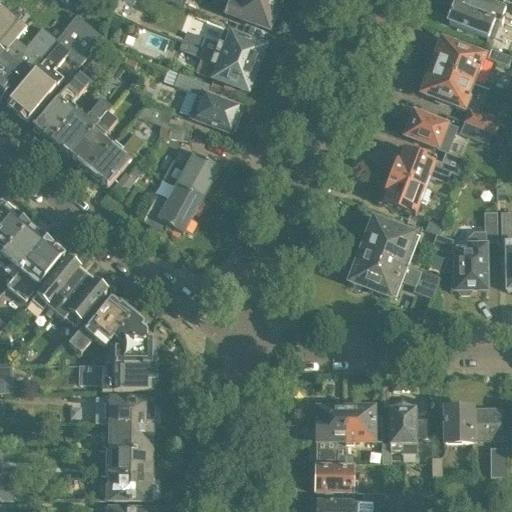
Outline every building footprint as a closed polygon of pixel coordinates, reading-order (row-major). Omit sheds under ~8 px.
[(161,0),(184,9),(186,0),(161,0)] [(257,0),(230,0),(224,16),(268,32),(273,20),(276,20),(279,13),(277,11),(278,8),(257,0)] [(457,0),(451,16),(448,15),(446,22),(449,23),(448,26),(493,43),(506,9),(505,9),(506,6),(489,0),(457,0)] [(0,59),(16,41),(27,28),(0,6),(0,59)] [(102,40),(81,22),(76,18),(65,33),(56,43),(59,46),(26,85),(7,109),(27,126),(55,91),(63,81),(54,74),(67,57),(81,68),(102,40)] [(25,49),(16,41),(0,59),(0,102),(1,104),(17,83),(21,86),(56,43),(65,33),(54,25),(46,34),(42,31),(21,57),(28,62),(22,71),(15,65),(19,61),(17,58),(25,49)] [(201,50),(214,56),(256,72),(265,49),(223,33),(218,46),(203,41),(204,40),(186,33),(182,43),(187,45),(201,50)] [(441,42),(436,55),(434,56),(431,63),(432,66),(431,70),(474,86),(484,58),(441,42)] [(197,59),(201,50),(200,50),(187,45),(184,54),(197,59)] [(490,52),(487,61),(508,69),(511,60),(490,52)] [(256,72),(214,56),(205,78),(248,95),(256,72)] [(130,58),(125,68),(133,72),(138,63),(130,58)] [(464,112),(474,86),(431,70),(430,71),(427,73),(425,79),(426,83),(421,96),(464,112)] [(34,131),(53,147),(76,119),(68,113),(90,86),(79,76),(34,131)] [(179,76),(174,89),(196,98),(188,119),(230,135),(240,110),(206,97),(209,88),(179,76)] [(107,116),(108,117),(112,112),(102,103),(83,125),(76,119),(53,147),(71,162),(107,116)] [(135,119),(160,129),(164,130),(164,128),(167,128),(172,117),(145,107),(135,119)] [(464,124),(491,135),(491,134),(495,136),(499,124),(469,113),(464,124)] [(409,126),(407,126),(404,134),(405,136),(404,139),(445,155),(445,154),(447,155),(457,131),(413,114),(409,126)] [(89,177),(111,149),(102,142),(117,124),(108,117),(107,116),(71,162),(89,177)] [(487,146),(491,135),(464,124),(460,136),(487,146)] [(164,130),(160,129),(158,139),(189,145),(191,133),(167,128),(164,128),(164,130)] [(111,149),(89,177),(107,192),(144,146),(134,138),(119,156),(111,149)] [(445,154),(445,155),(441,164),(400,149),(395,163),(391,164),(389,171),(390,176),(389,178),(425,193),(430,180),(446,186),(450,175),(460,179),(466,162),(447,155),(445,154)] [(178,188),(202,201),(218,171),(195,157),(196,156),(191,153),(183,168),(173,163),(163,181),(178,188)] [(149,172),(154,164),(146,159),(141,168),(149,172)] [(125,176),(111,192),(121,201),(134,184),(145,171),(138,167),(128,178),(125,176)] [(425,193),(389,178),(385,180),(382,187),(384,191),(379,205),(416,218),(421,205),(425,207),(430,194),(425,193)] [(202,201),(178,188),(168,207),(156,200),(143,222),(158,230),(160,225),(182,237),(183,236),(181,235),(191,216),(193,218),(202,201)] [(505,191),(496,191),(496,205),(505,205),(505,191)] [(0,255),(2,258),(3,257),(28,228),(1,206),(0,207),(0,255)] [(485,249),(485,245),(497,245),(497,226),(497,215),(484,215),(484,226),(484,235),(472,235),(467,241),(467,249),(456,249),(456,255),(454,255),(448,255),(440,275),(450,275),(450,293),(458,293),(459,295),(461,298),(469,298),(471,296),(471,293),(486,293),(485,249)] [(511,215),(500,216),(501,244),(506,247),(506,294),(511,293),(511,215)] [(374,222),(368,237),(364,238),(361,246),(363,250),(362,253),(401,268),(413,237),(374,222)] [(436,237),(440,228),(428,224),(424,233),(436,237)] [(46,243),(28,228),(3,257),(2,258),(0,260),(0,268),(5,272),(5,273),(14,281),(46,243)] [(452,244),(437,238),(432,250),(448,255),(452,244)] [(46,243),(14,281),(7,289),(26,304),(64,258),(46,243)] [(362,253),(354,273),(351,274),(348,280),(352,288),(359,291),(363,289),(389,299),(396,281),(416,288),(414,294),(431,301),(438,281),(401,268),(362,253)] [(54,317),(85,280),(78,275),(81,272),(68,261),(31,303),(42,313),(45,309),(54,317)] [(85,280),(54,317),(63,324),(65,322),(76,331),(107,294),(94,283),(92,286),(85,280)] [(113,342),(133,317),(120,306),(119,307),(111,302),(98,318),(95,315),(68,347),(81,357),(93,343),(105,353),(109,347),(113,342)] [(404,319),(390,314),(385,326),(401,328),(404,319)] [(146,328),(133,317),(113,342),(109,347),(114,352),(115,369),(151,369),(150,367),(154,364),(154,359),(153,358),(154,342),(147,342),(147,335),(143,331),(146,328)] [(13,368),(28,369),(29,363),(22,354),(13,364),(13,368)] [(14,369),(0,369),(0,392),(14,393),(14,369)] [(151,369),(115,369),(112,369),(98,369),(98,382),(101,382),(101,395),(152,396),(152,388),(156,385),(156,375),(151,369)] [(110,427),(151,428),(152,402),(106,401),(105,418),(110,418),(110,427)] [(373,410),(345,411),(345,444),(380,444),(380,418),(373,418),(373,410)] [(469,446),(468,410),(444,410),(444,446),(469,446)] [(468,410),(469,446),(473,446),(473,445),(501,444),(500,413),(473,414),(472,410),(468,410)] [(345,466),(345,458),(345,444),(345,411),(317,411),(317,423),(315,423),(315,447),(308,447),(308,465),(315,465),(315,466),(345,466)] [(389,413),(390,446),(381,446),(382,467),(391,467),(390,455),(401,455),(401,457),(416,457),(415,412),(412,413),(410,411),(404,411),(401,413),(389,413)] [(151,454),(151,428),(110,427),(110,434),(99,434),(99,439),(106,439),(105,453),(151,454)] [(490,479),(497,479),(507,479),(506,460),(506,451),(490,451),(490,479)] [(150,479),(151,454),(105,453),(105,466),(109,466),(109,478),(150,479)] [(431,461),(432,480),(442,480),(441,461),(431,461)] [(353,485),(353,470),(315,470),(315,473),(313,475),(313,482),(315,484),(315,496),(357,497),(357,485),(353,485)] [(150,479),(109,478),(109,487),(105,487),(105,504),(150,505),(150,479)] [(362,504),(372,504),(384,505),(384,496),(362,495),(362,504)]
